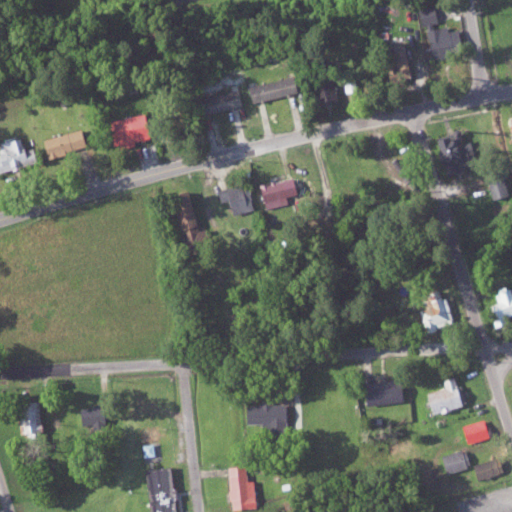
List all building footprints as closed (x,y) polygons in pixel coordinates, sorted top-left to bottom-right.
[(419,24),(437,22),(435,6),(417,8),(419,24)] [(426,27),(427,49),(450,47),(449,26),(426,27)] [(310,81),(317,105),(338,100),(331,75),(310,81)] [(247,84),(250,101),(293,94),(290,77),(247,84)] [(196,115),(242,104),(239,88),(192,99),(196,115)] [(113,148),(135,144),(134,141),(146,138),(141,113),(107,119),(113,148)] [(85,146),(79,128),(41,139),(47,157),(85,146)] [(430,139),(441,176),(454,172),(451,159),(464,155),(456,131),(430,139)] [(0,172),(34,162),(30,147),(24,149),(20,136),(0,141),(0,153),(0,154),(0,153),(0,172)] [(504,171),(484,174),(488,198),(508,195),(504,171)] [(282,178),(258,183),(262,204),(286,200),(282,178)] [(251,210),(248,183),(216,187),(218,201),(228,200),(230,213),(251,210)] [(168,194),(180,243),(198,239),(185,189),(168,194)] [(496,302),(486,305),(491,324),(511,318),(511,295),(510,287),(493,292),(496,302)] [(423,331),(452,323),(445,296),(440,297),(438,289),(423,293),(426,307),(417,309),(423,331)] [(423,392),(428,413),(465,405),(460,384),(454,385),(452,376),(441,379),(443,387),(423,392)] [(399,380),(362,381),(363,403),(400,402),(399,380)] [(39,400),(19,401),(19,438),(40,438),(39,400)] [(284,403),(243,403),(243,424),(265,424),(265,434),(284,434),(284,403)] [(77,405),(78,426),(106,425),(106,404),(77,405)] [(490,436),(486,419),(463,424),(466,441),(490,436)] [(464,449),(440,454),(443,472),(468,467),(464,449)] [(501,473),(498,457),(471,463),(475,479),(501,473)] [(254,507),(253,480),(245,480),(244,464),(227,465),(229,508),(254,507)] [(143,469),(147,511),(172,511),(167,466),(143,469)]
